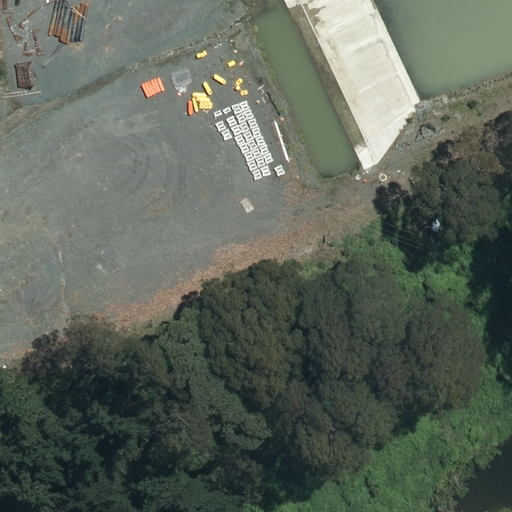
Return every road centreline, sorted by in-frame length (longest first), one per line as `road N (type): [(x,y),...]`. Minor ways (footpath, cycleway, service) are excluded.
road 1 (unclassified): [(245,186),(154,228),(0,255)]
road 2 (track): [(0,346),(162,271),(173,248),(154,228)]
